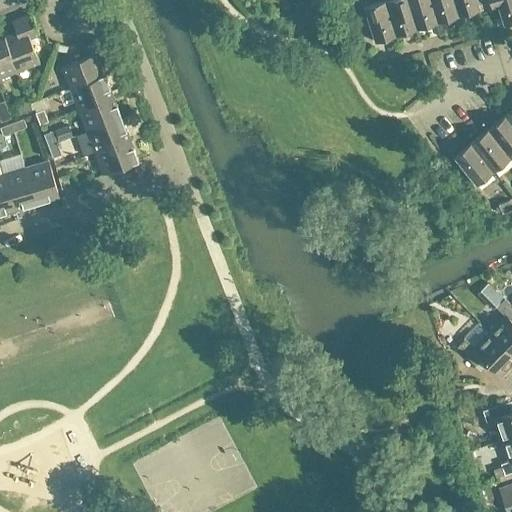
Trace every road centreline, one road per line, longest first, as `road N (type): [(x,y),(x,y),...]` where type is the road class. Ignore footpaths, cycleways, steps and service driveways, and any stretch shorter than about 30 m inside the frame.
road 1 (residential): [(112,0),(185,172),(78,210)]
road 2 (track): [(223,0),(251,26),(332,53),(385,115),(420,113)]
